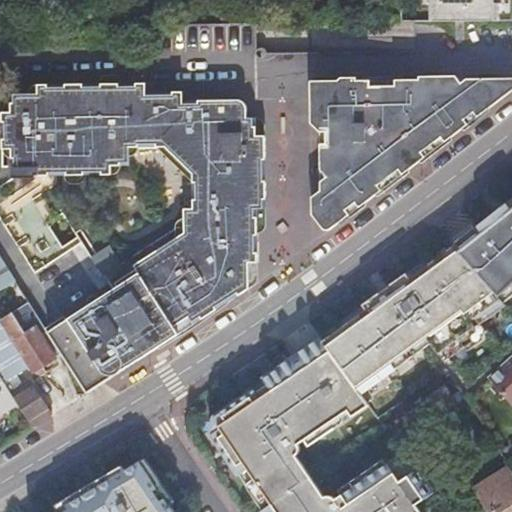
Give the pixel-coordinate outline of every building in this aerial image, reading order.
[(432,10),(431,0),(423,0),(424,10),(432,10)] [(495,0),(431,0),(432,10),(432,23),(500,22),(500,5),(496,5),(495,0)] [(97,82),(97,83),(116,83),(119,83),(119,82),(119,80),(118,79),(117,77),(116,76),(114,75),(113,75),(111,74),(105,74),(104,75),(102,75),(101,76),(100,77),(98,78),(98,80),(97,82)] [(61,82),(61,84),(84,83),(84,82),(83,80),(82,79),(81,77),(79,76),(77,75),(75,75),(69,75),(67,75),(66,76),(64,77),(63,78),(62,79),(61,80),(61,82)] [(511,91),(511,85),(510,79),(476,79),(471,83),(467,79),(460,79),(456,76),(420,76),(420,80),(396,80),(396,86),(384,86),(372,86),(371,80),(357,80),(357,77),(342,77),(337,80),(320,81),(320,96),(311,96),(311,124),(321,132),(327,132),(327,143),(321,143),(321,169),(327,177),(321,181),(321,190),(313,197),(313,214),(322,226),(323,227),(324,228),(325,229),(326,229),(328,230),(329,230),(330,229),(332,229),(333,228),(351,214),(347,209),(356,202),(360,207),(369,200),(383,189),(379,184),(389,177),(399,169),(403,175),(426,157),(422,152),(432,144),(441,137),(445,142),(469,124),(465,119),(474,112),(478,117),(511,91)] [(320,96),(320,81),(311,81),(311,96),(320,96)] [(178,336),(249,290),(249,263),(257,263),(257,233),(257,209),(266,209),(264,135),(255,135),(255,117),(246,118),(246,110),(245,110),(245,108),(244,107),(243,105),(242,104),(241,103),(240,102),(238,101),(237,100),(235,100),(235,99),(218,100),(202,100),(190,100),(182,100),(182,91),(154,92),(145,92),(145,83),(119,83),(116,83),(97,83),(84,83),(61,84),(37,84),(37,93),(27,93),(10,93),(10,104),(10,112),(1,112),(1,148),(10,148),(10,158),(10,167),(29,166),(38,166),(38,174),(38,175),(63,175),(85,174),(110,174),(110,165),(120,165),(128,165),(128,156),(128,147),(136,147),(155,147),(164,146),(175,157),(178,154),(184,160),(181,163),(191,173),(192,182),(192,208),(183,208),(184,219),(184,233),(175,239),(159,249),(140,262),(134,266),(138,273),(118,287),(119,288),(139,275),(178,336)] [(146,83),(145,83),(145,92),(154,92),(154,90),(154,89),(153,87),(152,86),(151,85),(150,84),(149,83),(147,83),(146,83)] [(37,93),(37,84),(36,84),(34,84),(32,85),(31,86),(30,87),(29,88),(28,89),(28,91),(27,93),(37,93)] [(185,92),(182,91),(182,100),(190,100),(190,97),(188,94),(186,92),(185,92)] [(1,111),(1,112),(10,112),(10,104),(8,104),(7,105),(5,105),(4,106),(3,107),(2,108),(1,110),(1,111)] [(465,119),(469,124),(478,117),(474,112),(465,119)] [(256,118),(255,117),(255,135),(264,135),(264,129),(264,126),(263,124),(262,122),(261,121),(260,120),(259,119),(258,118),(256,118)] [(432,144),(436,149),(445,142),(441,137),(432,144)] [(422,152),(426,157),(436,149),(432,144),(422,152)] [(164,146),(155,147),(192,182),(191,173),(181,163),(184,160),(178,154),(175,157),(164,146)] [(8,157),(10,158),(10,148),(1,148),(1,150),(1,151),(2,153),(3,154),(4,155),(5,156),(7,157),(8,157)] [(110,165),(110,174),(112,174),(113,174),(115,173),(116,172),(117,171),(118,170),(119,169),(119,168),(120,166),(120,165),(110,165)] [(38,175),(38,174),(38,166),(29,166),(29,168),(29,169),(30,171),(31,172),(31,173),(33,174),(34,174),(35,175),(37,175),(38,175)] [(389,177),(393,182),(403,175),(399,169),(389,177)] [(85,174),(63,175),(62,176),(63,178),(63,179),(64,180),(65,181),(66,182),(67,183),(68,184),(70,184),(71,184),(77,184),(79,184),(80,183),(82,182),(83,181),(84,179),(84,178),(85,176),(85,174)] [(379,184),(383,189),(393,182),(389,177),(379,184)] [(18,184),(11,189),(15,194),(21,190),(18,184)] [(347,209),(351,214),(360,207),(356,202),(347,209)] [(511,203),(456,250),(498,298),(501,301),(511,292),(511,203)] [(266,224),(266,209),(257,209),(257,233),(259,233),(260,232),(261,232),(263,231),(263,230),(264,229),(265,227),(266,226),(266,224)] [(184,233),(184,219),(182,219),(180,220),(179,220),(178,221),(177,222),(176,224),(175,226),(175,228),(175,230),(175,239),(184,233)] [(98,255),(109,272),(121,265),(99,231),(93,234),(94,236),(87,241),(88,242),(89,241),(99,235),(108,248),(98,255)] [(89,241),(98,255),(108,248),(99,235),(89,241)] [(103,276),(109,272),(98,255),(89,241),(88,242),(87,241),(95,255),(91,258),(103,276)] [(140,262),(159,249),(158,248),(156,247),(155,247),(153,246),(151,246),(149,246),(148,247),(142,251),(141,252),(140,254),(139,255),(139,257),(139,259),(139,260),(140,262)] [(468,318),(498,298),(456,250),(364,311),(322,339),(329,349),(351,382),(392,355),(397,363),(431,341),(437,351),(474,327),(468,318)] [(33,428),(51,416),(31,383),(24,386),(15,371),(26,364),(33,375),(55,361),(40,338),(47,334),(46,333),(45,330),(0,258),(0,378),(1,380),(2,379),(33,428)] [(249,263),(249,290),(253,287),(254,285),(256,283),(257,281),(257,279),(257,276),(257,263),(249,263)] [(126,370),(158,348),(119,288),(118,287),(98,299),(83,310),(66,320),(46,333),(47,334),(62,357),(86,394),(97,387),(126,370)] [(83,310),(98,299),(95,297),(92,297),(89,299),(87,303),(83,310)] [(45,330),(46,333),(66,320),(64,317),(56,323),(45,330)] [(55,361),(62,357),(47,334),(40,338),(55,361)] [(351,382),(329,349),(208,430),(262,511),(419,511),(413,502),(422,496),(406,472),(397,478),(386,462),(329,501),(297,452),(367,406),(351,382)] [(440,366),(412,386),(417,392),(444,372),(440,366)] [(0,414),(16,404),(1,380),(0,378),(0,414)] [(412,386),(373,413),(378,420),(409,398),(417,392),(412,386)] [(475,415),(463,399),(441,414),(452,431),(475,415)] [(146,470),(137,457),(110,473),(116,483),(100,494),(112,511),(147,511),(152,509),(133,478),(146,470)] [(106,485),(91,462),(80,469),(96,492),(106,485)] [(511,511),(511,476),(507,468),(471,492),(483,511),(511,511)] [(80,469),(43,491),(45,494),(32,504),(37,511),(108,511),(96,492),(80,469)]
